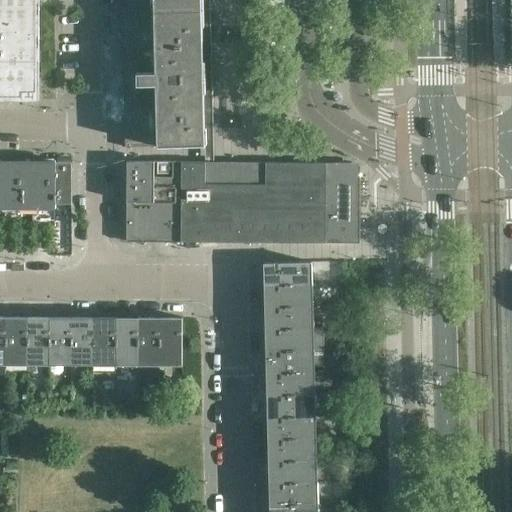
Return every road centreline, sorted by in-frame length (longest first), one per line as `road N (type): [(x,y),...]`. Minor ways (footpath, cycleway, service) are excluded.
road 1 (residential): [(236,511),(234,281),(97,283)]
road 2 (secondary): [(436,154),(448,511)]
road 3 (residential): [(304,44),(307,94),(335,129),(386,151),(436,154)]
road 4 (residential): [(97,283),(94,129)]
road 5 (residential): [(435,125),(365,107),(357,44)]
road 6 (residential): [(94,129),(90,0)]
road 7 (secondary): [(432,0),(435,125)]
